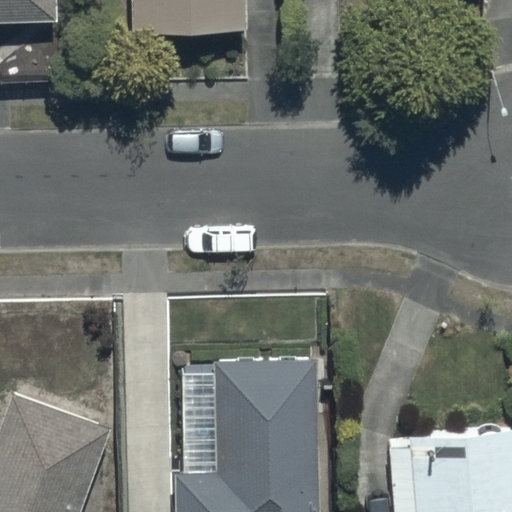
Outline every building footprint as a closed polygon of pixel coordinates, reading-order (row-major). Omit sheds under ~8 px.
[(0,0),(0,15),(52,15),(51,0),(0,0)] [(124,0),(124,23),(241,23),(241,0),(124,0)] [(311,511),(313,359),(207,357),(209,466),(171,466),(169,511),(311,511)] [(0,401),(0,511),(70,511),(103,420),(5,386),(0,401)] [(511,511),(511,419),(404,429),(405,439),(386,441),(391,511),(511,511)]
